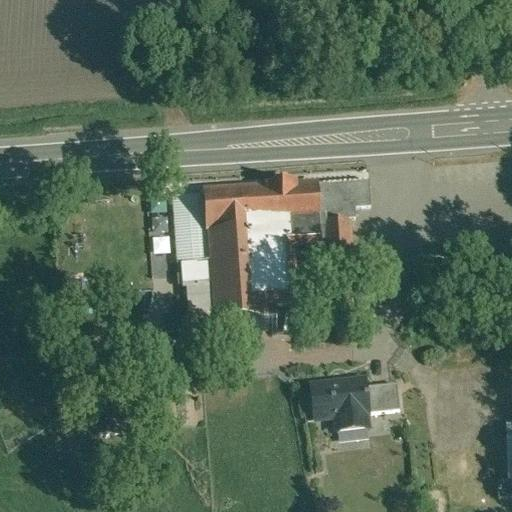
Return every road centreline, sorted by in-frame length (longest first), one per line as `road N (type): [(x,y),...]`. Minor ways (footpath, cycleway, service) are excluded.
road 1 (secondary): [(0,163),(492,126)]
road 2 (unclassified): [(492,126),(489,0)]
